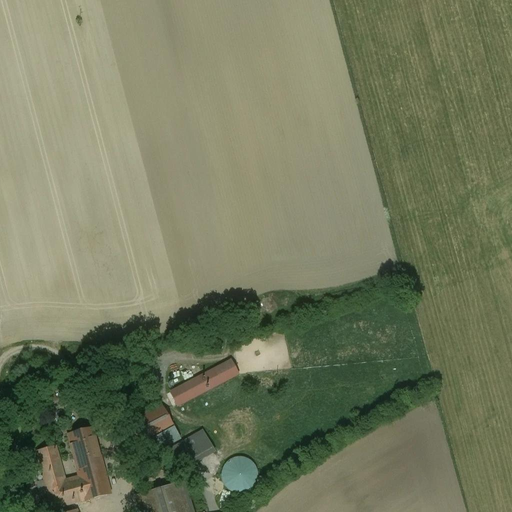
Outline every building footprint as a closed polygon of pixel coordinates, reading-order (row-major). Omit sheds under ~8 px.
[(239,375),(231,360),(169,393),(177,408),(239,375)] [(112,496),(94,428),(66,436),(77,477),(66,480),(57,447),(35,453),(51,511),(112,496)] [(159,455),(171,477),(215,453),(203,430),(159,455)] [(231,459),(226,463),(223,468),(221,473),(221,479),(223,485),(227,490),(233,494),(239,495),(245,494),(251,491),(255,486),(258,480),(258,474),(256,468),(253,463),(248,460),(243,458),(237,458),(231,459)] [(194,511),(186,482),(141,495),(145,511),(194,511)]
